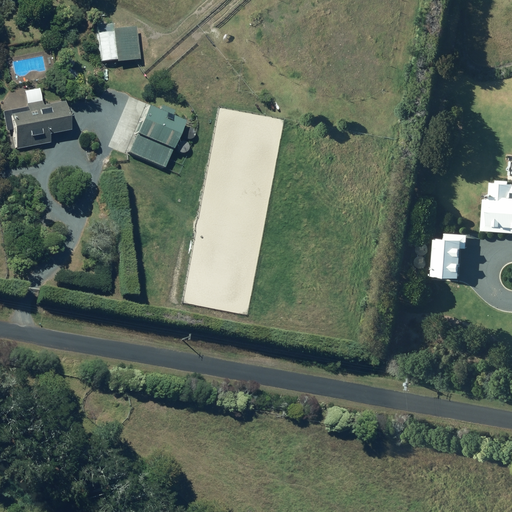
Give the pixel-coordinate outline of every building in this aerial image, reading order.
[(96,32),(98,63),(136,62),(135,30),(110,31),(110,24),(100,24),(100,32),(96,32)] [(8,114),(12,150),(48,145),(46,135),(67,132),(63,103),(41,106),(38,87),(21,90),(24,112),(8,114)] [(144,106),(125,154),(163,169),(182,121),(144,106)] [(511,183),(482,182),(479,225),(511,226),(511,183)] [(444,237),(434,237),(432,278),(461,279),(462,246),(468,246),(469,232),(444,231),(444,237)]
